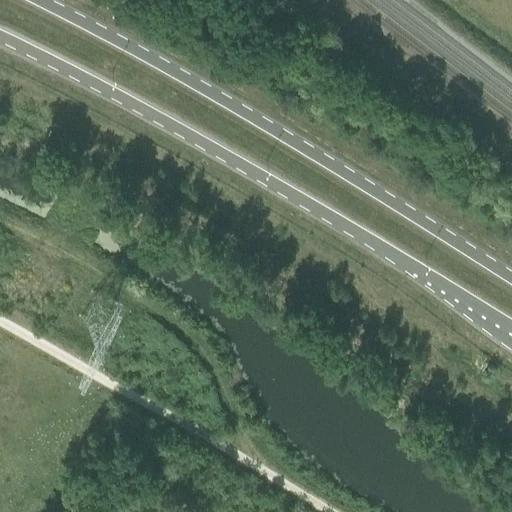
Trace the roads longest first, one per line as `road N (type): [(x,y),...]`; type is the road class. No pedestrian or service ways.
road 1 (secondary): [(0,36),(241,163),(511,328)]
road 2 (secondary): [(511,282),(263,126),(33,0)]
road 3 (track): [(328,511),(0,323)]
road 4 (track): [(0,226),(157,312),(192,344),(262,474)]
